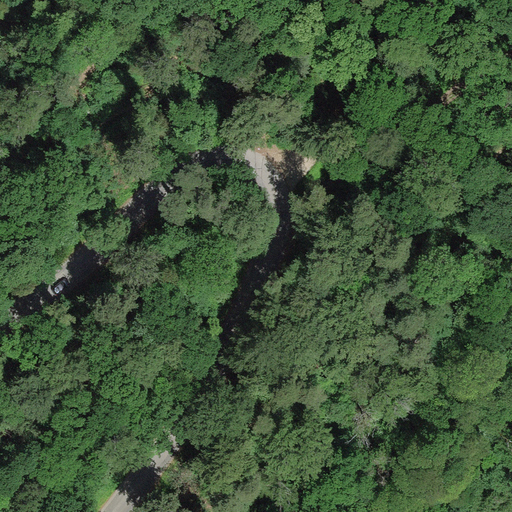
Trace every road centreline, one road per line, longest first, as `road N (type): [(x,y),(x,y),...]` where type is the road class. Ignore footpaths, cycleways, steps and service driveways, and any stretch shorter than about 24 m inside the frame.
road 1 (residential): [(109,511),(270,264),(279,213),(268,173),(215,161),(169,177),(139,221),(0,329)]
road 2 (track): [(279,213),(304,207),(511,49)]
